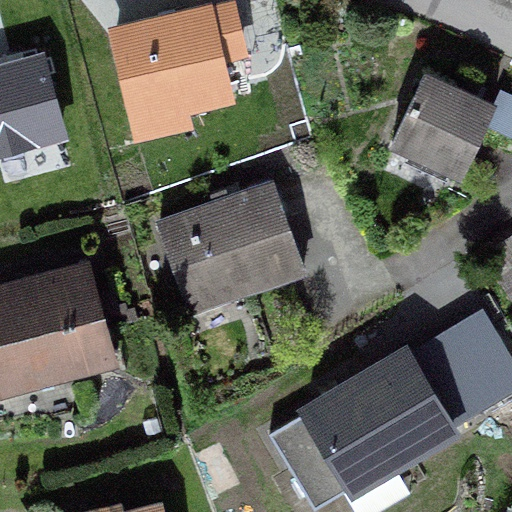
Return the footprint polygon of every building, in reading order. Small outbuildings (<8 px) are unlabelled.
[(239,7),(133,34),(160,139),(266,112),(239,7)] [(511,147),(511,100),(457,73),(420,148),(494,185),(511,147)] [(292,177),(175,219),(209,314),(326,272),(292,177)] [(112,263),(0,292),(0,313),(23,401),(141,369),(112,263)] [(511,376),(476,317),(439,339),(475,399),(511,377),(511,376)] [(412,351),(272,423),(314,503),(454,431),(412,351)] [(194,511),(191,502),(154,511),(194,511)]
